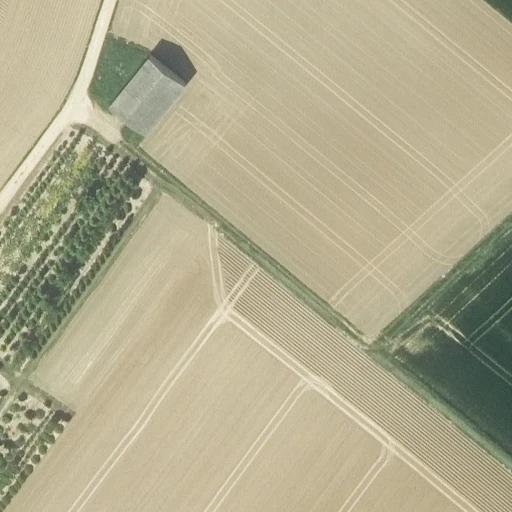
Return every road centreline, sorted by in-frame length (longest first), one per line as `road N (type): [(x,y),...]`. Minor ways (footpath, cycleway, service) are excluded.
road 1 (track): [(511,470),(132,162)]
road 2 (track): [(0,213),(73,116),(111,0)]
road 3 (track): [(385,368),(511,248)]
